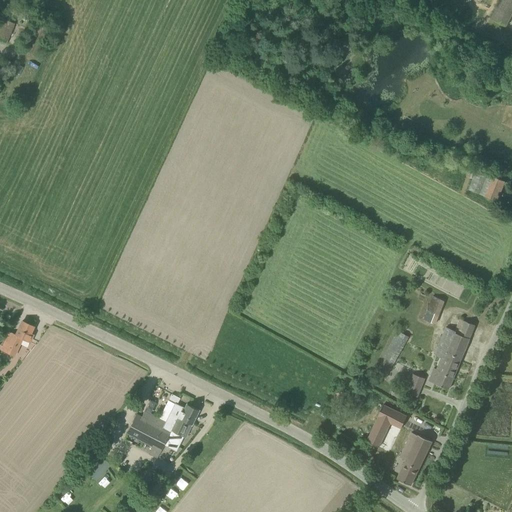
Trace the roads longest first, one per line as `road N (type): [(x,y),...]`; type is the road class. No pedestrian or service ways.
road 1 (tertiary): [(420,511),(253,408),(0,287)]
road 2 (unclassified): [(420,511),(511,315)]
